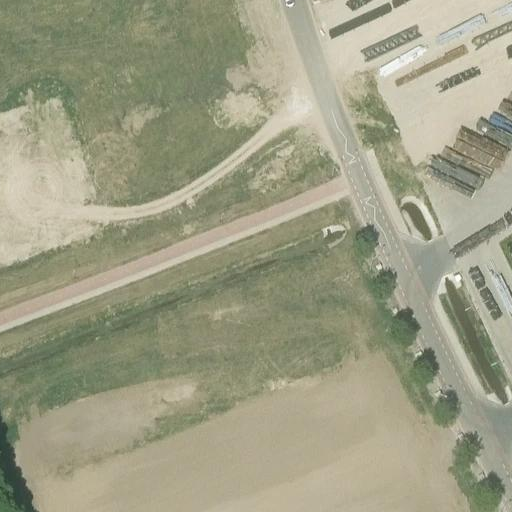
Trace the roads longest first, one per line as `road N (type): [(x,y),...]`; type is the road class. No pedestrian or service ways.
road 1 (unclassified): [(511,500),(478,447),(356,178),(291,0)]
road 2 (unknown): [(354,171),(511,106)]
